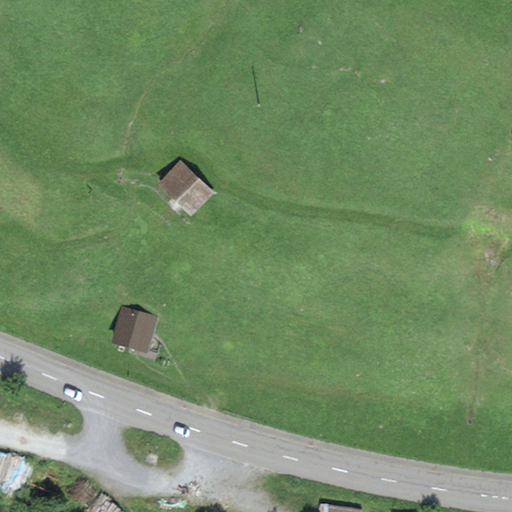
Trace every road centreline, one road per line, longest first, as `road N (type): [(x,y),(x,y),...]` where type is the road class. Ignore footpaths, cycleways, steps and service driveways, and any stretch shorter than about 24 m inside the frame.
road 1 (primary): [(0,357),(228,440),(369,475),(511,498)]
road 2 (track): [(228,440),(212,478),(163,486),(139,479),(103,456),(101,429),(112,401)]
